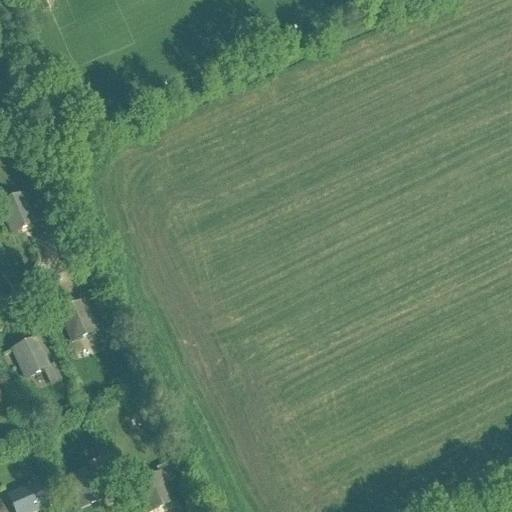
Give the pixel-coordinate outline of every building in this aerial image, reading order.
[(0,207),(0,210),(11,236),(36,226),(24,197),(0,207)] [(79,301),(81,306),(59,315),(71,344),(95,334),(87,313),(95,310),(89,297),(79,301)] [(53,369),(49,370),(37,342),(11,353),(24,382),(44,373),(50,388),(60,384),(53,369)] [(104,501),(96,481),(105,477),(98,463),(89,467),(92,472),(67,483),(80,511),(104,501)] [(156,473),(158,477),(136,487),(146,511),(156,511),(172,505),(165,488),(175,483),(168,468),(156,473)] [(13,511),(42,511),(47,510),(36,485),(7,498),(13,511)]
